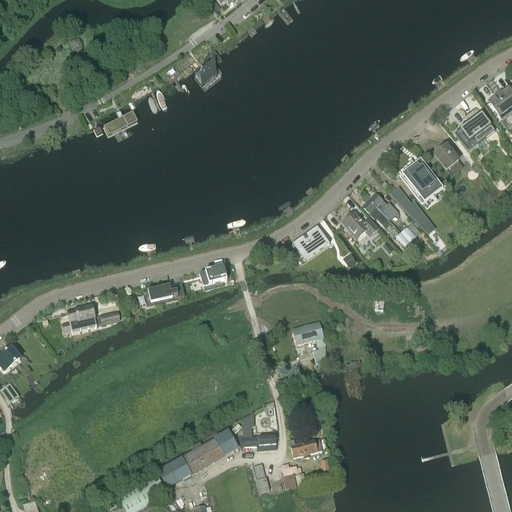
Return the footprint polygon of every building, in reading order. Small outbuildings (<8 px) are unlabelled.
[(238,1),(237,0),(214,0),(220,7),(224,3),(229,8),(238,1)] [(71,43),(75,58),(84,56),(80,40),(71,43)] [(509,89),(488,103),(501,121),(511,113),(511,91),(511,92),(509,89)] [(468,125),(454,137),(467,154),(494,134),(476,110),(464,119),(468,125)] [(457,164),(445,148),(434,157),(446,173),(457,164)] [(415,167),(404,175),(409,181),(406,184),(417,198),(425,192),(429,198),(430,197),(432,196),(441,189),(422,164),(421,165),(417,168),(416,166),(415,167)] [(389,210),(375,195),(368,203),(375,210),(388,222),(389,224),(398,215),(391,208),(389,210)] [(388,222),(375,210),(368,203),(362,209),(374,221),(375,220),(382,228),(388,222)] [(354,215),(342,225),(356,242),(365,234),(369,239),(377,232),(369,223),(364,227),(354,215)] [(407,229),(400,235),(409,245),(415,239),(407,229)] [(297,245),(306,259),(327,245),(317,231),(297,245)] [(409,245),(400,235),(395,239),(404,249),(406,251),(409,248),(408,246),(409,245)] [(355,265),(350,256),(342,262),(347,271),(355,265)] [(222,269),(204,274),(206,279),(200,281),(203,289),(226,283),(226,282),(222,269)] [(184,299),(181,286),(172,288),(172,289),(170,290),(169,288),(147,293),(150,306),(172,301),(172,299),(174,299),(175,301),(184,299)] [(383,313),(384,300),(376,300),(374,312),(383,313)] [(77,311),(75,312),(78,324),(94,320),(91,308),(81,311),(81,309),(77,310),(77,311)] [(100,320),(94,321),(96,329),(101,328),(102,329),(120,325),(118,315),(99,319),(100,320)] [(325,362),(325,348),(319,325),(293,333),(297,347),(315,342),(317,352),(312,353),(316,365),(325,364),(325,362)] [(482,348),(489,358),(493,355),(486,345),(482,348)] [(325,348),(325,362),(333,362),(333,358),(339,358),(339,356),(339,352),(333,352),(333,348),(325,348)] [(10,350),(0,358),(0,357),(0,369),(4,374),(20,362),(10,350)] [(480,358),(479,351),(461,356),(463,363),(480,358)] [(347,366),(347,356),(339,356),(339,358),(339,366),(347,366)] [(18,399),(8,386),(0,392),(10,406),(18,399)] [(275,452),(274,439),(250,440),(250,430),(253,430),(253,417),(241,423),(242,429),(243,429),(244,449),(257,449),(257,453),(275,452)] [(191,476),(223,458),(215,442),(202,449),(199,444),(190,449),(193,454),(182,461),(191,476)] [(293,443),(289,443),(293,460),(303,458),(304,461),(309,460),(308,457),(321,454),(318,442),(294,447),(293,443)] [(182,461),(158,474),(167,489),(191,476),(182,461)] [(321,471),(324,484),(333,482),(329,462),(323,463),(323,464),(321,470),(321,471)] [(283,477),(299,474),(299,472),(296,472),(295,469),(288,470),(287,466),(281,467),(283,477)] [(254,469),(257,481),(264,479),(261,467),(254,469)] [(124,511),(136,511),(166,494),(154,475),(116,499),(124,511)] [(297,489),(304,488),(302,476),(294,477),(297,489)] [(283,479),(285,491),(295,490),(293,477),(283,479)] [(257,482),(260,495),(269,493),(266,480),(257,482)] [(110,498),(99,505),(100,507),(92,511),(110,511),(116,509),(110,498)] [(24,507),(25,511),(38,511),(35,503),(24,507)]
